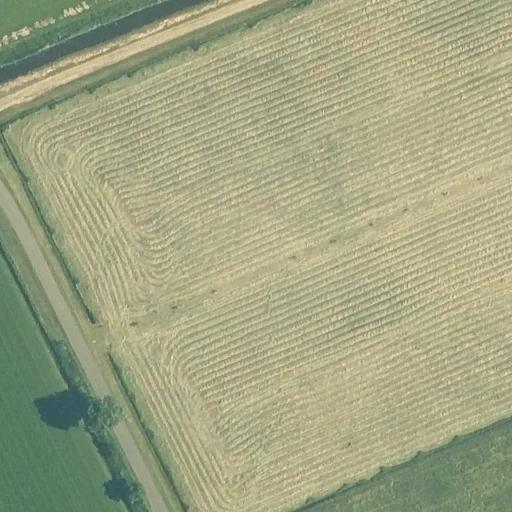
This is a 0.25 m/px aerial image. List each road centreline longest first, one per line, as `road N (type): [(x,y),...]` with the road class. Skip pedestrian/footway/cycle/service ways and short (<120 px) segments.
road 1 (unclassified): [(158,511),(0,198)]
road 2 (track): [(252,0),(0,104)]
